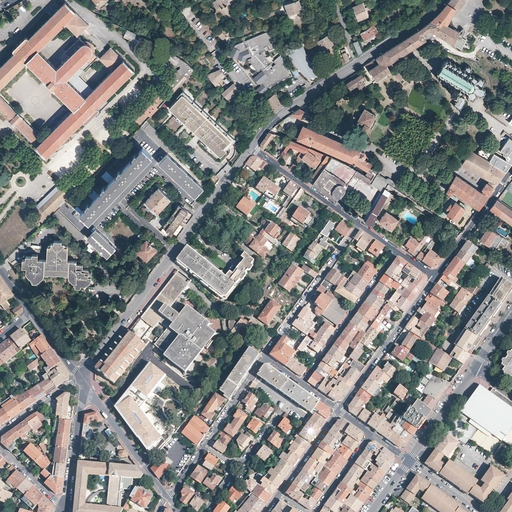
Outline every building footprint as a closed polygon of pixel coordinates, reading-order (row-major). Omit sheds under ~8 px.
[(0,86),(26,61),(38,49),(66,22),(76,12),(64,0),(63,0),(0,63),(0,86)] [(297,0),(285,4),(289,15),(303,10),(299,0),(297,0)] [(452,26),(444,22),(449,14),(454,7),(457,9),(462,0),(449,0),(441,11),(436,16),(431,21),(425,25),(419,30),(412,34),(406,38),(413,47),(414,46),(419,43),(426,39),(425,38),(422,34),(429,29),(435,32),(437,33),(437,32),(453,41),(452,43),(461,48),(462,47),(466,40),(468,36),(452,26)] [(368,15),(362,2),(352,7),(358,20),(368,15)] [(76,12),(66,22),(80,36),(90,26),(76,12)] [(253,17),(246,24),(249,28),(255,23),(253,17)] [(360,32),(364,40),(374,35),(378,33),(374,25),(370,28),(360,32)] [(425,38),(435,32),(429,29),(422,34),(425,38)] [(229,55),(236,58),(237,57),(238,58),(238,59),(246,60),(246,58),(251,55),(252,57),(248,58),(259,71),(262,69),(263,70),(254,77),(259,84),(260,83),(261,84),(256,89),(261,95),(268,88),(272,84),(273,85),(278,80),(279,81),(290,75),(280,55),(273,61),(276,64),(273,66),(270,63),(268,65),(267,64),(269,62),(262,53),(260,54),(260,52),(266,49),(265,46),(268,45),(270,49),(277,46),(273,38),(272,39),(271,37),(273,36),(270,30),(247,40),(249,45),(245,47),(243,41),(235,45),(229,55)] [(147,40),(127,31),(124,37),(143,46),(147,40)] [(218,34),(222,40),(226,36),(221,31),(218,34)] [(317,36),(315,32),(305,36),(307,40),(317,36)] [(321,52),(333,44),(333,43),(329,33),(318,41),(321,52)] [(413,47),(406,38),(405,39),(403,40),(409,49),(413,47)] [(68,51),(71,54),(81,65),(85,68),(97,56),(94,53),(93,50),(93,47),(91,46),(90,44),(87,43),(84,43),(80,39),(68,51)] [(409,49),(403,40),(366,64),(376,80),(390,70),(386,65),(409,49)] [(472,44),(466,40),(462,47),(468,51),(469,51),(471,50),(472,48),(473,46),(472,44)] [(357,41),(353,42),(358,54),(362,51),(357,41)] [(307,58),(305,53),(304,49),(303,45),(295,48),(294,46),(287,49),(291,57),(294,61),(297,65),(299,68),(303,74),(307,77),(309,79),(312,77),(314,78),(317,75),(315,72),(312,68),(309,64),(308,61),(307,58)] [(109,47),(99,58),(113,72),(123,61),(109,47)] [(349,59),(345,48),(340,50),(344,58),(340,59),(342,64),(349,59)] [(74,110),(87,97),(67,78),(57,67),(38,49),(26,61),(45,80),(55,91),(74,110)] [(178,59),(167,53),(164,59),(175,65),(178,59)] [(71,54),(57,67),(67,78),(81,65),(71,54)] [(482,87),(484,83),(483,79),(480,77),(476,78),(469,73),(471,70),(471,68),(468,66),(466,67),(464,70),(446,59),(438,72),(437,75),(455,86),(454,87),(452,87),(451,88),(452,89),(452,90),(451,91),(453,92),(455,90),(455,91),(456,94),(459,96),(458,98),(456,98),(455,100),(455,101),(456,102),(454,105),(460,109),(464,103),(463,99),(465,95),(472,99),(475,99),(477,94),(480,96),(483,95),(485,92),(484,88),(482,87)] [(180,68),(179,69),(165,84),(173,92),(191,73),(193,70),(179,60),(176,65),(180,68)] [(36,147),(48,160),(135,73),(123,61),(113,72),(87,97),(74,110),(43,140),(36,147)] [(208,74),(215,85),(219,82),(218,81),(221,78),(220,77),(224,74),(220,69),(208,74)] [(364,84),(362,81),(366,78),(365,76),(363,77),(361,74),(352,80),(346,84),(350,90),(358,85),(359,88),(364,84)] [(227,98),(230,101),(237,94),(235,91),(237,88),(232,83),(221,92),(226,98),(227,98)] [(140,122),(164,98),(158,91),(134,116),(140,122)] [(235,140),(184,92),(182,94),(230,140),(223,147),(226,150),(235,140)] [(230,140),(182,94),(169,108),(220,156),(226,150),(223,147),(230,140)] [(273,94),(265,101),(274,111),(282,104),(273,94)] [(15,113),(0,98),(0,111),(8,120),(15,113)] [(300,108),(292,113),(301,119),(305,112),(300,108)] [(362,123),(360,127),(366,131),(369,127),(371,128),(375,122),(373,120),(376,115),(365,108),(362,112),(361,112),(359,115),(360,116),(358,120),(362,123)] [(22,120),(15,113),(8,120),(15,127),(22,120)] [(43,140),(22,120),(15,127),(36,147),(43,140)] [(168,152),(174,146),(147,120),(141,126),(168,152)] [(308,128),(303,125),(298,138),(303,140),(308,128)] [(364,152),(342,142),(341,142),(308,128),(303,140),(325,150),(332,153),(331,154),(330,156),(321,170),(312,184),(324,192),(336,201),(355,174),(357,171),(369,178),(371,180),(374,174),(367,169),(369,166),(371,163),(363,158),(365,155),(364,152)] [(262,148),(263,149),(273,135),(275,137),(277,134),(269,131),(260,143),(262,148)] [(498,181),(511,161),(511,139),(509,137),(500,150),(499,151),(499,152),(500,153),(505,156),(507,156),(510,157),(507,161),(505,160),(485,149),(483,148),(482,148),(480,149),(478,150),(476,153),(470,150),(462,164),(490,180),(488,183),(486,183),(483,189),(484,190),(481,193),(461,179),(456,175),(447,190),(450,193),(451,192),(451,191),(453,190),(477,207),(464,225),(466,226),(480,206),(498,181)] [(308,147),(290,140),(285,149),(286,150),(289,146),(301,151),(297,158),(290,168),(293,170),(301,158),(308,147)] [(89,222),(102,208),(112,197),(142,166),(151,156),(137,142),(135,145),(140,150),(129,161),(124,156),(119,161),(124,166),(113,178),(106,171),(101,176),(109,183),(98,194),(90,187),(86,192),(93,199),(87,206),(82,210),(77,206),(74,208),(89,222)] [(323,153),(308,147),(301,158),(314,167),(323,153)] [(203,188),(185,170),(167,154),(159,162),(170,173),(194,196),(195,196),(203,188)] [(309,181),(312,184),(321,170),(330,156),(326,154),(309,181)] [(265,163),(255,156),(250,157),(245,164),(256,172),(259,167),(261,169),(265,163)] [(272,167),(265,163),(261,169),(267,173),(272,167)] [(376,171),(369,166),(367,169),(374,174),(371,180),(370,181),(381,189),(388,178),(376,171)] [(357,171),(355,174),(369,183),(370,181),(371,180),(369,178),(357,171)] [(256,203),(257,205),(262,197),(272,184),(264,178),(256,188),(261,192),(254,202),(256,203)] [(391,185),(437,215),(439,212),(419,199),(388,178),(381,189),(375,199),(362,219),(366,222),(388,183),(391,184),(391,185)] [(296,184),(291,181),(283,192),(294,199),(302,189),(299,186),(296,184)] [(378,213),(381,208),(385,200),(390,192),(387,190),(389,187),(391,185),(391,184),(388,183),(366,222),(371,225),(378,213)] [(272,184),(262,197),(264,198),(266,195),(272,200),(280,189),(272,184)] [(33,209),(36,213),(43,206),(54,196),(62,189),(59,185),(33,209)] [(157,214),(158,213),(171,199),(159,187),(144,202),(148,205),(145,208),(150,212),(152,214),(154,211),(157,214)] [(63,198),(65,201),(70,197),(62,189),(54,196),(43,206),(36,213),(38,215),(41,218),(63,198)] [(302,189),(294,199),(298,202),(305,191),(302,189)] [(294,199),(283,192),(282,193),(289,198),(283,206),(287,209),(294,199)] [(390,192),(385,200),(389,202),(394,194),(390,192)] [(182,207),(186,202),(181,197),(177,203),(178,205),(182,207)] [(254,206),(256,203),(254,202),(246,197),(245,198),(244,197),(236,207),(247,216),(255,206),(254,206)] [(412,206),(403,200),(401,203),(409,209),(412,206)] [(511,223),(511,210),(497,200),(490,208),(511,223)] [(464,215),(469,208),(461,202),(459,204),(456,201),(453,205),(451,204),(447,209),(449,210),(447,214),(456,221),(462,214),(464,215)] [(188,211),(182,207),(178,205),(163,227),(164,228),(171,234),(174,231),(179,223),(180,222),(181,220),(188,211)] [(310,214),(299,206),(292,217),(303,224),(304,223),(308,226),(313,219),(309,216),(310,214)] [(324,214),(331,219),(336,212),(332,210),(329,207),(324,214)] [(399,220),(386,211),(381,208),(378,213),(382,217),(379,221),(391,230),(397,222),(399,220)] [(52,217),(80,243),(86,237),(59,211),(52,217)] [(285,212),(279,220),(284,223),(287,225),(289,222),(286,219),(284,218),(284,217),(286,213),(285,212)] [(487,213),(484,218),(496,226),(500,222),(487,213)] [(436,221),(432,226),(438,230),(443,233),(444,231),(446,228),(436,221)] [(263,229),(260,233),(264,236),(265,235),(267,232),(273,237),(280,228),(272,222),(265,231),(263,229)] [(348,232),(350,228),(342,222),(336,230),(342,234),(339,237),(342,240),(348,232)] [(494,249),(503,236),(488,227),(479,239),(494,249)] [(171,234),(164,228),(161,232),(167,237),(171,234)] [(112,244),(96,229),(87,238),(107,257),(115,248),(112,244)] [(323,229),(321,233),(327,237),(330,234),(323,229)] [(358,242),(365,233),(363,231),(361,230),(360,230),(354,239),(358,242)] [(260,233),(259,232),(255,238),(254,239),(249,236),(244,242),(264,257),(269,251),(263,246),(268,239),(276,245),(278,241),(277,240),(273,237),(267,232),(265,235),(264,236),(260,233)] [(292,251),(300,240),(291,233),(283,244),(292,251)] [(321,233),(314,242),(324,249),(328,244),(325,242),(328,238),(327,237),(321,233)] [(366,249),(371,241),(373,239),(368,235),(365,233),(358,242),(356,245),(364,251),(366,249)] [(419,244),(412,254),(415,256),(417,257),(421,252),(419,251),(429,238),(426,236),(422,240),(420,243),(419,244)] [(411,239),(408,237),(407,237),(403,242),(406,244),(405,245),(410,249),(408,251),(412,254),(419,244),(411,238),(411,239)] [(366,249),(377,257),(384,247),(373,239),(371,241),(366,249)] [(37,275),(43,275),(44,274),(48,274),(48,273),(48,271),(63,271),(63,274),(63,275),(68,275),(68,276),(68,277),(69,277),(74,277),(73,282),(73,283),(74,284),(75,284),(81,284),(85,285),(86,284),(86,283),(86,279),(90,279),(91,271),(88,271),(88,268),(82,268),(82,264),(76,263),(76,260),(67,260),(67,246),(64,246),(64,243),(61,242),(61,240),(54,240),(53,242),(51,242),(51,246),(47,246),(46,259),(37,258),(37,256),(32,256),(26,256),(25,259),(22,259),(22,264),(22,267),(26,267),(27,272),(31,273),(31,278),(31,279),(37,280),(37,275)] [(142,252),(139,254),(146,261),(156,250),(146,240),(138,248),(142,252)] [(421,252),(417,257),(420,259),(423,261),(431,250),(433,246),(436,243),(432,241),(423,254),(421,252)] [(464,245),(460,250),(472,257),(474,254),(478,248),(467,241),(464,245)] [(324,249),(314,242),(304,256),(304,257),(313,264),(324,249)] [(186,246),(176,260),(196,276),(223,296),(225,296),(253,259),(249,256),(251,254),(248,252),(246,254),(243,252),(240,256),(243,259),(232,274),(229,272),(225,276),(186,246)] [(431,250),(423,261),(427,264),(432,268),(436,267),(444,256),(439,252),(437,255),(431,250)] [(458,253),(455,257),(465,263),(466,265),(472,257),(460,250),(458,253)] [(294,259),(291,262),(293,264),(298,267),(300,263),(300,262),(298,261),(299,259),(294,255),(292,258),(294,259)] [(397,257),(392,264),(402,271),(408,263),(403,260),(399,257),(397,257)] [(449,265),(443,274),(449,279),(455,282),(457,279),(455,277),(465,263),(455,257),(449,265)] [(190,274),(192,281),(196,276),(176,260),(174,262),(190,274)] [(358,274),(368,283),(371,278),(378,269),(367,260),(358,272),(358,273),(357,274),(358,274)] [(179,271),(192,281),(190,274),(174,262),(172,265),(179,271)] [(410,265),(408,263),(402,271),(404,272),(408,275),(414,268),(410,265)] [(293,264),(286,274),(298,282),(301,278),(299,277),(304,271),(301,269),(299,268),(298,267),(293,264)] [(390,267),(388,270),(399,278),(400,278),(404,272),(402,271),(392,264),(390,267)] [(304,266),(301,269),(304,271),(315,278),(316,276),(318,274),(313,271),(304,266)] [(484,277),(489,269),(486,267),(481,275),(484,277)] [(348,279),(332,268),(325,279),(331,283),(338,287),(341,289),(348,279)] [(412,278),(415,280),(421,272),(416,269),(414,268),(408,275),(406,279),(409,282),(412,278)] [(386,272),(385,274),(401,286),(401,285),(404,281),(403,280),(401,283),(397,281),(399,278),(388,270),(386,272)] [(348,279),(363,291),(367,285),(368,283),(358,274),(357,274),(354,271),(348,279)] [(426,276),(421,272),(415,280),(412,284),(420,290),(424,284),(426,281),(426,276)] [(286,274),(278,284),(289,291),(293,285),(295,286),(298,282),(286,274)] [(382,277),(380,281),(390,288),(391,286),(397,290),(401,286),(385,274),(382,277)] [(443,274),(440,278),(446,282),(446,283),(460,292),(453,303),(449,301),(447,305),(459,313),(472,294),(466,290),(455,282),(449,279),(443,274)] [(162,336),(192,360),(202,347),(208,340),(213,334),(205,328),(187,308),(181,315),(177,312),(181,307),(182,303),(183,301),(183,297),(191,297),(191,291),(182,291),(187,285),(175,275),(155,300),(158,302),(151,312),(147,310),(140,319),(152,329),(159,321),(168,328),(162,336)] [(14,296),(0,277),(0,301),(3,305),(8,301),(14,296)] [(511,284),(503,278),(491,296),(501,304),(508,294),(511,287),(511,284)] [(331,283),(325,279),(320,285),(326,290),(331,283)] [(341,289),(357,298),(359,296),(363,291),(348,279),(341,289)] [(418,292),(420,290),(412,284),(409,282),(406,279),(404,281),(401,285),(416,296),(418,292)] [(377,285),(374,289),(384,296),(390,288),(380,281),(377,285)] [(429,293),(433,295),(445,304),(447,305),(449,301),(449,300),(445,298),(449,293),(436,284),(429,293)] [(473,292),(476,288),(470,284),(466,290),(472,294),(473,292)] [(325,312),(339,322),(343,316),(346,311),(348,309),(350,309),(333,298),(333,297),(333,296),(334,296),(334,295),(333,294),(332,293),(331,293),(330,293),(329,293),(328,294),(327,293),(328,291),(326,290),(320,285),(315,292),(318,294),(317,294),(316,294),(315,294),(315,295),(314,295),(314,296),(313,297),(313,298),(314,299),(314,300),(315,301),(315,302),(314,304),(317,306),(315,309),(316,310),(316,311),(316,312),(316,313),(316,314),(317,314),(318,315),(319,315),(320,315),(321,314),(322,315),(325,312)] [(413,299),(416,296),(401,285),(401,286),(397,290),(396,292),(411,303),(413,299)] [(336,291),(354,303),(357,298),(341,289),(338,287),(336,291)] [(373,291),(371,293),(382,301),(385,297),(384,296),(374,289),(373,291)] [(396,293),(390,300),(389,302),(399,309),(403,312),(407,307),(411,303),(396,292),(396,293)] [(368,298),(364,303),(381,313),(382,311),(379,309),(381,307),(384,309),(386,305),(384,303),(382,301),(371,293),(368,298)] [(433,295),(428,302),(437,309),(440,305),(443,307),(445,304),(433,295)] [(482,330),(483,329),(489,321),(501,304),(491,296),(473,321),(471,323),(470,325),(467,329),(477,337),(480,332),(482,330)] [(272,299),(258,318),(268,325),(282,306),(272,299)] [(152,305),(147,310),(151,312),(158,302),(155,300),(152,305)] [(396,312),(399,309),(389,302),(386,300),(384,303),(386,305),(391,308),(396,312)] [(8,301),(3,305),(6,309),(11,305),(8,301)] [(428,302),(423,310),(434,317),(439,310),(437,309),(428,302)] [(357,312),(350,322),(366,334),(371,327),(381,313),(364,303),(357,312)] [(22,308),(20,305),(13,310),(17,316),(22,312),(22,308)] [(385,316),(391,308),(386,305),(384,309),(382,311),(381,313),(385,316)] [(318,321),(319,318),(304,307),(296,318),(311,329),(316,323),(318,321)] [(424,316),(420,321),(430,328),(436,319),(434,317),(423,310),(419,307),(416,311),(424,316)] [(394,326),(396,323),(394,322),(385,316),(381,313),(371,327),(378,332),(382,335),(383,333),(380,331),(381,329),(378,327),(385,317),(386,318),(386,319),(389,321),(388,322),(394,326)] [(409,322),(404,328),(410,332),(430,344),(437,332),(430,328),(420,321),(413,316),(409,322)] [(233,331),(238,323),(232,319),(229,322),(230,329),(233,331)] [(246,323),(241,319),(238,323),(233,331),(231,333),(236,337),(239,334),(237,333),(242,326),(244,328),(245,327),(251,331),(257,324),(251,319),(248,322),(247,321),(246,323)] [(318,321),(316,323),(318,325),(321,327),(331,334),(333,332),(335,329),(325,323),(324,325),(318,321)] [(345,330),(339,338),(348,344),(354,349),(360,342),(365,334),(366,334),(350,322),(345,330)] [(311,329),(310,330),(326,342),(329,338),(331,334),(321,327),(317,333),(314,330),(318,325),(316,323),(311,329)] [(373,340),(378,332),(371,327),(366,334),(365,334),(372,339),(373,340)] [(295,353),(297,350),(306,337),(310,330),(307,328),(291,350),(295,353)] [(467,329),(465,328),(453,344),(457,346),(469,355),(471,352),(472,353),(479,343),(476,341),(478,337),(477,337),(467,329)] [(20,330),(11,336),(20,348),(26,344),(28,346),(29,345),(31,343),(29,341),(30,340),(21,329),(20,330)] [(98,365),(95,369),(105,376),(114,384),(146,345),(142,342),(130,332),(126,329),(98,365)] [(310,330),(306,337),(321,348),(323,346),(326,342),(310,330)] [(264,348),(273,336),(267,332),(259,344),(264,348)] [(407,336),(400,347),(408,353),(416,340),(432,350),(426,359),(424,357),(421,361),(422,362),(428,365),(430,363),(443,372),(452,358),(449,356),(430,344),(410,332),(407,336)] [(367,347),(372,339),(365,334),(360,342),(363,344),(367,347)] [(42,335),(37,339),(34,341),(31,343),(29,345),(39,358),(41,356),(51,348),(46,341),(42,335)] [(3,343),(0,345),(0,357),(4,363),(17,353),(17,352),(21,349),(20,348),(11,336),(3,343)] [(184,370),(192,360),(162,336),(154,346),(164,354),(164,355),(184,370)] [(295,353),(291,350),(285,346),(289,340),(283,336),(270,354),(277,359),(285,365),(292,356),(294,354),(295,353)] [(241,339),(240,341),(247,346),(250,341),(245,337),(242,340),(241,339)] [(306,337),(297,350),(300,352),(302,354),(306,349),(316,356),(321,348),(306,337)] [(335,343),(332,348),(341,354),(348,344),(339,338),(335,343)] [(212,342),(208,340),(202,347),(206,350),(212,342)] [(349,365),(360,373),(365,366),(356,360),(363,351),(360,349),(363,344),(360,342),(354,349),(349,356),(354,359),(349,365)] [(397,346),(392,353),(402,361),(405,357),(411,361),(412,359),(418,363),(420,364),(422,362),(421,361),(408,353),(400,347),(397,346)] [(466,360),(470,355),(469,355),(457,346),(449,356),(452,358),(463,365),(466,360)] [(249,347),(220,390),(225,394),(224,396),(229,400),(233,394),(242,380),(253,363),(259,354),(249,347)] [(55,354),(51,348),(41,356),(48,368),(46,369),(45,368),(44,369),(46,372),(61,362),(55,354)] [(329,351),(327,354),(342,366),(345,362),(347,359),(341,354),(332,348),(329,351)] [(324,358),(322,361),(338,373),(341,367),(342,366),(327,354),(324,358)] [(511,356),(509,354),(501,365),(504,367),(501,370),(511,378),(511,356)] [(292,356),(285,365),(288,367),(290,369),(297,360),(292,356)] [(37,359),(27,366),(28,369),(30,371),(40,363),(37,359)] [(297,360),(290,369),(295,373),(301,376),(306,368),(298,362),(299,361),(298,359),(297,360)] [(320,364),(318,367),(330,375),(334,378),(334,377),(336,375),(338,373),(322,361),(320,364)] [(65,367),(61,362),(46,372),(47,374),(56,387),(59,385),(62,383),(69,379),(70,374),(65,367)] [(358,375),(360,373),(349,365),(345,362),(342,366),(341,367),(344,370),(346,367),(350,370),(348,372),(356,378),(358,375)] [(146,396),(164,373),(151,363),(133,385),(146,396)] [(385,368),(383,371),(391,377),(392,378),(398,371),(388,363),(385,367),(385,368)] [(263,366),(259,373),(312,412),(313,410),(319,402),(310,395),(300,388),(287,378),(276,371),(268,365),(263,366)] [(27,366),(17,373),(19,376),(28,369),(27,366)] [(373,371),(370,376),(380,384),(383,387),(391,377),(383,371),(377,366),(373,371)] [(316,369),(315,372),(325,379),(330,383),(331,382),(332,381),(328,378),(330,375),(318,367),(316,369)] [(355,381),(356,378),(348,372),(344,370),(341,367),(338,373),(341,375),(344,371),(347,374),(344,377),(353,384),(355,381)] [(311,376),(307,381),(313,385),(318,389),(325,379),(315,372),(311,376)] [(351,386),(353,384),(344,377),(341,375),(338,373),(336,375),(339,377),(337,380),(349,388),(351,386)] [(450,383),(425,373),(424,373),(415,387),(419,390),(414,396),(430,410),(436,402),(444,390),(450,383)] [(51,391),(56,387),(47,374),(44,377),(46,380),(44,382),(42,379),(40,381),(37,378),(35,379),(40,385),(46,394),(51,391)] [(365,382),(361,388),(372,395),(380,384),(370,376),(365,382)] [(320,391),(323,393),(330,383),(325,379),(318,389),(320,391)] [(348,390),(349,388),(337,380),(336,381),(333,379),(332,381),(331,382),(333,384),(336,386),(346,393),(348,390)] [(325,394),(328,396),(334,389),(331,387),(333,384),(331,382),(330,383),(323,393),(325,394)] [(0,404),(11,418),(17,414),(23,410),(14,397),(4,383),(2,384),(2,385),(1,386),(9,397),(9,399),(8,399),(0,404)] [(403,398),(408,392),(399,384),(393,392),(398,396),(402,399),(403,398)] [(40,385),(29,392),(35,401),(40,398),(46,394),(40,385)] [(479,385),(461,412),(471,419),(468,422),(478,429),(489,437),(491,434),(496,437),(500,431),(506,435),(511,426),(511,401),(506,397),(493,388),(490,392),(479,385)] [(334,389),(328,396),(332,399),(335,401),(340,400),(343,397),(346,393),(336,386),(334,389)] [(414,396),(419,390),(415,387),(413,389),(410,393),(414,396)] [(29,406),(35,401),(29,392),(26,388),(24,390),(25,393),(20,396),(18,394),(14,397),(23,410),(29,406)] [(358,392),(356,396),(366,404),(372,395),(361,388),(358,392)] [(57,418),(59,418),(60,415),(66,416),(67,417),(68,406),(70,393),(65,393),(57,399),(58,401),(56,414),(58,415),(57,418)] [(259,399),(250,393),(244,402),(248,405),(244,411),(250,415),(254,410),(253,408),(259,399)] [(410,393),(406,397),(411,401),(409,403),(413,406),(425,417),(428,413),(430,410),(414,396),(410,393)] [(212,400),(218,404),(220,406),(224,400),(215,394),(211,400),(211,401),(212,400)] [(160,436),(130,396),(117,405),(146,446),(160,436)] [(366,404),(356,396),(350,403),(348,406),(349,411),(353,414),(358,418),(364,409),(368,405),(366,404)] [(259,408),(255,413),(261,417),(263,415),(267,418),(274,410),(269,406),(272,402),(267,399),(264,403),(265,404),(261,409),(259,408)] [(211,401),(211,400),(206,408),(212,413),(212,412),(215,414),(212,412),(218,404),(212,400),(211,401)] [(319,402),(313,410),(316,412),(326,419),(330,414),(330,411),(329,409),(324,405),(319,402)] [(0,426),(5,422),(11,418),(0,404),(0,407),(0,408),(1,409),(0,410),(0,426)] [(412,408),(411,406),(402,418),(416,429),(420,423),(424,418),(412,408)] [(425,417),(413,406),(412,408),(424,418),(425,417)] [(377,411),(367,424),(371,427),(376,430),(383,420),(386,417),(391,409),(390,407),(385,415),(383,413),(380,417),(377,414),(379,411),(378,410),(377,411)] [(206,408),(202,414),(210,420),(215,414),(212,412),(212,413),(206,408)] [(371,414),(364,409),(358,418),(363,421),(367,424),(377,411),(374,410),(371,414)] [(394,411),(391,409),(386,417),(388,419),(394,411)] [(239,410),(234,417),(236,418),(237,418),(243,422),(247,416),(239,410)] [(40,411),(35,414),(41,421),(45,418),(40,411)] [(97,411),(85,414),(82,433),(88,434),(90,421),(95,420),(97,422),(99,422),(103,419),(97,411)] [(293,417),(286,412),(282,416),(285,418),(279,426),(287,433),(292,426),(289,424),(293,417)] [(316,412),(309,421),(320,428),(323,424),(326,419),(316,412)] [(31,417),(26,420),(31,428),(33,430),(36,427),(42,423),(35,414),(31,417)] [(383,420),(376,430),(381,434),(387,438),(392,430),(396,424),(400,416),(397,414),(390,425),(383,420)] [(186,422),(180,429),(182,432),(197,446),(203,437),(209,428),(195,416),(189,424),(186,422)] [(402,418),(400,416),(396,424),(412,436),(414,432),(416,429),(402,418)] [(60,419),(56,418),(54,428),(59,429),(58,433),(70,435),(71,426),(72,421),(60,419)] [(240,425),(243,422),(237,418),(236,418),(231,426),(231,427),(237,431),(237,430),(240,425)] [(254,418),(248,426),(256,433),(262,424),(254,418)] [(331,429),(328,433),(339,441),(345,433),(344,432),(350,424),(346,421),(344,419),(341,419),(338,420),(331,429)] [(19,436),(22,439),(25,437),(24,434),(31,428),(26,420),(19,425),(15,428),(19,436)] [(315,435),(320,428),(309,421),(299,435),(309,443),(315,435)] [(348,435),(359,443),(361,440),(362,438),(362,432),(350,424),(344,432),(345,433),(348,435)] [(412,436),(396,424),(392,430),(407,442),(410,438),(412,436)] [(231,426),(229,425),(224,430),(233,436),(237,431),(231,427),(231,426)] [(7,433),(2,437),(1,443),(12,452),(15,448),(14,446),(16,444),(14,441),(19,436),(15,428),(7,433)] [(392,430),(387,438),(393,443),(399,447),(404,446),(406,444),(407,442),(392,430)] [(238,440),(239,449),(242,451),(251,439),(253,441),(256,437),(247,431),(245,435),(242,433),(238,440)] [(275,431),(268,440),(278,448),(283,441),(278,438),(280,435),(275,431)] [(221,435),(213,446),(223,453),(227,447),(226,446),(231,438),(222,432),(221,435)] [(58,433),(56,447),(68,449),(69,440),(70,435),(58,433)] [(307,446),(309,443),(299,435),(296,433),(294,436),(296,438),(294,442),(305,450),(307,446)] [(339,441),(328,433),(327,435),(330,436),(328,439),(325,437),(325,438),(322,441),(335,451),(337,448),(335,446),(337,444),(339,446),(341,443),(339,441)] [(458,443),(446,434),(441,441),(435,449),(444,455),(447,458),(458,443)] [(344,445),(353,451),(356,447),(359,443),(348,435),(342,443),(344,445)] [(290,451),(299,458),(302,454),(305,450),(294,442),(291,440),(285,448),(290,451)] [(321,444),(318,447),(331,457),(335,451),(322,441),(321,444)] [(369,442),(365,449),(377,457),(384,448),(379,445),(375,442),(369,442)] [(28,447),(24,451),(35,462),(41,455),(42,455),(39,452),(38,450),(39,448),(38,446),(36,448),(31,444),(28,447)] [(338,454),(347,460),(350,455),(353,451),(344,445),(338,454)] [(264,446),(257,455),(265,461),(272,452),(264,446)] [(56,447),(54,463),(66,465),(67,455),(68,449),(56,447)] [(331,457),(318,447),(315,452),(311,457),(324,467),(326,463),(325,461),(327,458),(328,460),(329,459),(331,457)] [(388,451),(384,448),(377,457),(390,466),(392,463),(394,460),(393,455),(388,451)] [(372,465),(375,461),(371,458),(373,455),(365,449),(362,452),(360,456),(372,465)] [(444,455),(435,449),(425,464),(431,468),(449,481),(465,492),(475,479),(449,460),(445,465),(440,461),(444,455)] [(279,457),(292,467),(296,462),(299,458),(290,451),(287,455),(283,452),(281,454),(279,457)] [(331,461),(341,468),(344,464),(347,460),(338,454),(335,451),(331,457),(329,459),(331,461)] [(279,457),(281,454),(278,452),(273,460),(275,462),(279,457)] [(218,460),(209,454),(205,459),(207,460),(203,465),(211,470),(218,460)] [(41,455),(35,462),(44,470),(51,463),(46,455),(43,456),(42,455),(41,455)] [(357,459),(355,463),(367,472),(372,465),(360,456),(357,459)] [(271,467),(285,477),(289,471),(292,467),(279,457),(275,462),(271,467)] [(324,467),(311,457),(308,462),(303,469),(314,476),(316,478),(324,467)] [(375,461),(372,465),(384,474),(387,470),(390,466),(377,457),(375,461)] [(160,458),(151,468),(159,478),(169,466),(160,458)] [(324,467),(336,475),(338,471),(341,468),(331,461),(329,464),(326,463),(324,467)] [(78,462),(73,511),(121,511),(123,508),(118,508),(120,489),(132,490),(133,479),(140,479),(143,474),(138,468),(78,462)] [(54,463),(52,463),(52,465),(54,465),(52,476),(64,478),(65,471),(66,465),(54,463)] [(367,472),(355,463),(351,468),(348,472),(358,480),(362,474),(364,476),(367,472)] [(0,500),(5,503),(26,479),(20,474),(13,466),(10,464),(6,468),(9,470),(8,471),(12,474),(10,476),(11,477),(6,483),(15,490),(12,494),(1,489),(5,484),(0,479),(0,500)] [(384,474),(372,465),(365,475),(377,484),(381,479),(384,474)] [(196,472),(193,477),(200,483),(208,472),(198,466),(195,471),(196,472)] [(478,481),(469,493),(468,494),(468,495),(469,493),(476,498),(483,503),(485,500),(493,489),(495,491),(495,489),(500,483),(505,476),(491,466),(481,481),(478,481)] [(264,477),(277,488),(281,482),(285,477),(271,467),(268,472),(265,476),(264,477)] [(316,478),(328,486),(329,484),(336,475),(324,467),(316,478)] [(48,479),(45,483),(50,488),(56,494),(62,492),(63,484),(64,478),(52,476),(45,469),(41,474),(48,479)] [(305,482),(308,484),(314,476),(303,469),(300,472),(297,477),(305,482)] [(358,480),(348,472),(345,477),(341,482),(353,491),(356,488),(353,486),(356,482),(358,484),(360,481),(358,480)] [(211,474),(205,483),(213,489),(217,485),(215,483),(219,478),(215,474),(213,476),(211,474)] [(377,484),(365,475),(360,481),(372,490),(375,487),(377,484)] [(422,478),(417,475),(400,497),(409,504),(419,490),(425,494),(421,499),(439,511),(465,511),(459,507),(460,506),(441,492),(422,478)] [(263,478),(261,480),(260,482),(258,484),(257,485),(272,495),(275,491),(277,488),(264,477),(263,478)] [(295,480),(292,484),(305,493),(310,486),(308,484),(305,482),(297,477),(295,480)] [(251,492),(257,485),(258,484),(251,478),(248,481),(247,480),(243,485),(246,488),(251,492)] [(315,486),(323,492),(325,489),(328,486),(316,478),(312,484),(315,486)] [(29,482),(26,479),(18,488),(23,493),(22,495),(23,496),(22,497),(23,498),(33,486),(29,482)] [(476,480),(475,479),(465,492),(466,493),(468,494),(469,493),(478,481),(476,480)] [(197,490),(185,481),(183,485),(185,487),(182,492),(183,493),(184,497),(181,500),(186,504),(197,490)] [(368,497),(372,490),(360,481),(358,484),(360,485),(358,489),(356,488),(353,491),(351,494),(363,503),(368,497)] [(353,491),(341,482),(338,487),(333,493),(332,495),(344,504),(351,494),(353,491)] [(290,487),(286,492),(290,495),(297,500),(299,502),(305,493),(292,484),(290,487)] [(232,492),(228,496),(232,500),(235,497),(237,499),(243,493),(235,485),(230,490),(232,492)] [(266,503),(269,499),(272,495),(257,485),(251,492),(253,494),(266,503)] [(29,511),(30,511),(38,503),(44,497),(38,491),(33,486),(21,500),(31,509),(29,511)] [(307,494),(317,501),(320,497),(323,492),(315,486),(310,494),(308,493),(307,494)] [(143,511),(153,497),(136,487),(126,503),(140,511),(143,511)] [(209,499),(197,490),(194,494),(196,496),(191,503),(194,506),(193,508),(198,511),(204,502),(206,503),(208,501),(209,499)] [(502,511),(500,511),(511,511),(511,492),(508,498),(507,499),(509,501),(502,511)] [(305,493),(299,502),(303,505),(311,510),(314,506),(317,501),(307,494),(305,493)] [(245,504),(256,511),(260,511),(262,510),(262,509),(266,503),(253,494),(248,500),(245,504)] [(363,503),(351,494),(344,504),(354,511),(356,511),(357,511),(359,508),(361,506),(363,503)] [(333,511),(338,511),(339,511),(337,509),(339,507),(341,508),(344,504),(332,495),(328,500),(324,506),(330,510),(333,511)] [(229,502),(222,496),(219,500),(222,502),(215,511),(214,511),(226,511),(230,507),(227,505),(229,502)] [(49,501),(44,497),(38,503),(42,505),(41,508),(39,511),(52,511),(54,508),(54,506),(49,501)] [(277,505),(274,509),(277,511),(280,511),(287,504),(281,500),(278,504),(277,505)] [(235,511),(256,511),(245,504),(243,502),(238,507),(237,509),(235,511)]
